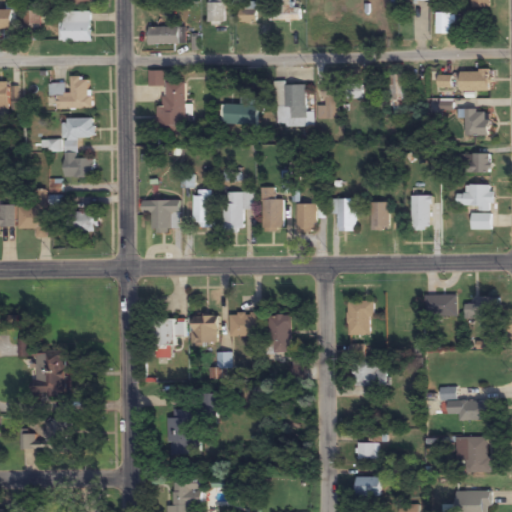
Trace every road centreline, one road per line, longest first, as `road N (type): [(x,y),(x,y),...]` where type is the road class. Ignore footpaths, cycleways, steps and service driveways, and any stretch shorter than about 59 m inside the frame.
road 1 (residential): [(511,53),(0,62)]
road 2 (residential): [(511,257),(0,265)]
road 3 (tertiary): [(131,511),(124,0)]
road 4 (residential): [(325,511),(321,259)]
road 5 (residential): [(0,476),(131,475)]
